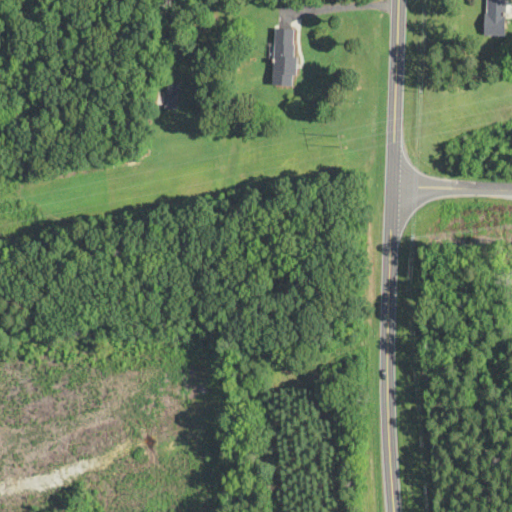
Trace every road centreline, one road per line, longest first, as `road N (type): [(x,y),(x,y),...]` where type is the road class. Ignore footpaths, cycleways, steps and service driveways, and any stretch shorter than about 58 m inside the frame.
road 1 (primary): [(395,511),(388,382),(394,187)]
road 2 (primary): [(394,187),(398,0)]
